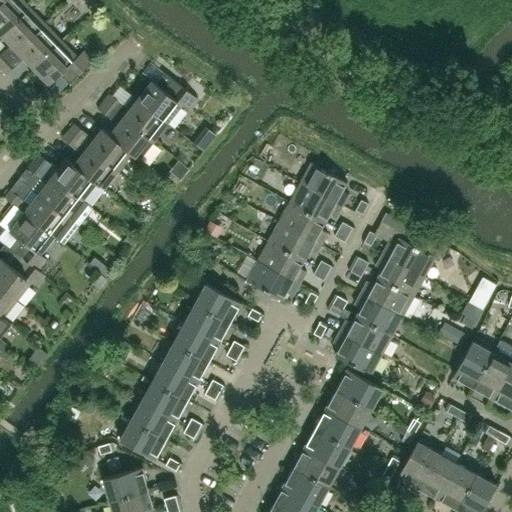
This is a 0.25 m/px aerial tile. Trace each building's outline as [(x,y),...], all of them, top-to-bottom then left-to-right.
[(0,33),(1,34),(29,7),(22,0),(3,0),(0,3),(0,33)] [(0,66),(45,23),(29,7),(1,34),(10,44),(0,53),(0,66)] [(0,67),(6,74),(24,58),(33,67),(61,40),(45,23),(0,66),(0,67)] [(60,73),(70,83),(93,61),(83,50),(77,56),(61,40),(33,67),(49,84),(60,73)] [(168,123),(182,104),(188,109),(197,98),(164,72),(156,83),(151,80),(137,98),(168,123)] [(129,108),(110,93),(104,101),(154,141),(168,123),(137,98),(129,108)] [(154,141),(104,101),(98,108),(117,123),(109,133),(102,127),(101,128),(132,153),(140,159),(140,158),(154,141)] [(75,123),(68,131),(118,171),(132,153),(101,128),(93,138),(75,123)] [(63,138),(81,152),(73,163),(73,164),(97,183),(96,183),(104,189),(118,171),(68,131),(63,138)] [(73,163),(66,158),(57,168),(39,154),(33,161),(82,201),(96,183),(97,183),(73,164),(73,163)] [(92,208),(82,201),(33,161),(27,169),(46,183),(38,194),(78,226),(92,208)] [(342,190),(347,182),(311,162),(300,182),(342,206),(349,194),(342,190)] [(270,191),(278,175),(253,163),(245,179),(270,191)] [(336,217),(342,206),(300,182),(289,202),(325,222),(329,214),(336,217)] [(78,226),(38,194),(30,204),(11,189),(5,197),(14,205),(54,237),(64,244),(78,226)] [(361,216),(368,203),(361,199),(354,212),(361,216)] [(321,229),(325,222),(289,202),(278,221),(321,244),(327,232),(321,229)] [(54,237),(14,205),(0,222),(0,223),(21,240),(13,250),(21,256),(38,270),(47,259),(40,254),(54,237)] [(143,211),(140,216),(148,221),(151,216),(143,211)] [(321,244),(278,221),(267,241),(303,260),(308,253),(314,256),(321,244)] [(350,235),(354,228),(342,221),(338,228),(350,235)] [(208,226),(204,234),(216,240),(220,232),(208,226)] [(350,235),(338,228),(334,236),(346,242),(350,235)] [(389,242),(382,254),(424,277),(435,258),(439,260),(447,246),(414,228),(407,241),(399,237),(395,245),(389,242)] [(370,247),(377,235),(369,231),(362,243),(370,247)] [(126,235),(122,241),(130,248),(135,242),(126,235)] [(299,268),(303,260),(267,241),(257,260),(300,283),(306,271),(299,268)] [(424,277),(382,254),(376,266),(382,269),(378,276),(413,296),(424,277)] [(368,262),(356,255),(352,263),(364,270),(368,262)] [(31,282),(37,287),(46,276),(38,270),(21,256),(12,267),(0,257),(0,286),(17,300),(31,282)] [(300,283),(257,260),(246,280),(281,300),(286,291),(293,295),(300,283)] [(329,274),(333,267),(321,260),(317,267),(329,274)] [(102,263),(97,270),(107,278),(112,271),(102,263)] [(364,270),(352,263),(348,270),(360,277),(364,270)] [(329,274),(317,267),(313,274),(325,281),(329,274)] [(413,296),(378,276),(373,284),(367,280),(361,292),(403,315),(413,296)] [(230,323),(241,303),(205,283),(197,298),(186,292),(183,296),(195,303),(194,303),(230,323)] [(0,315),(10,324),(11,323),(3,317),(17,300),(0,286),(0,315)] [(312,306),(319,293),(311,289),(304,302),(312,306)] [(403,315),(361,292),(354,304),(360,307),(356,315),(392,335),(403,315)] [(347,301),(335,294),(330,301),(343,308),(347,301)] [(343,308),(330,301),(326,309),(339,316),(339,315),(347,319),(351,312),(343,308)] [(230,323),(194,303),(184,322),(219,342),(230,323)] [(264,315),(251,308),(247,315),(260,322),(264,315)] [(0,315),(0,345),(6,350),(10,345),(0,337),(0,336),(10,324),(0,315)] [(392,335),(356,315),(352,322),(346,319),(339,331),(381,354),(392,335)] [(465,316),(461,324),(472,329),(476,322),(465,316)] [(321,337),(327,325),(320,321),(313,333),(321,337)] [(219,342),(184,322),(176,336),(168,332),(165,338),(209,362),(219,342)] [(457,330),(451,340),(462,347),(468,336),(457,330)] [(333,343),(339,346),(334,355),(370,374),(381,354),(339,331),(333,343)] [(209,362),(165,338),(163,341),(171,345),(162,361),(198,381),(209,362)] [(242,355),(246,348),(233,341),(229,348),(242,355)] [(472,387),(492,352),(472,341),(452,376),(472,387)] [(238,362),(242,355),(229,348),(226,355),(238,362)] [(492,398),(511,362),(492,352),(472,387),(492,398)] [(198,381),(162,361),(152,381),(187,400),(198,381)] [(511,409),(511,407),(511,362),(492,398),(511,409)] [(371,408),(382,388),(346,369),(335,389),(371,408)] [(221,393),(225,386),(212,379),(208,386),(221,393)] [(187,400),(152,381),(141,400),(177,419),(187,400)] [(217,400),(221,393),(208,386),(204,393),(217,400)] [(371,408),(335,389),(325,408),(360,428),(371,408)] [(427,392),(422,402),(429,406),(434,396),(427,392)] [(166,439),(177,419),(141,400),(131,419),(166,439)] [(460,410),(448,403),(444,410),(456,417),(460,410)] [(360,428),(325,408),(314,427),(350,447),(360,428)] [(473,416),(460,410),(456,417),(469,424),(473,416)] [(414,432),(421,420),(414,416),(407,428),(414,432)] [(203,425),(191,418),(187,425),(200,432),(203,425)] [(155,459),(166,439),(131,419),(119,440),(155,459)] [(499,431),(487,424),(483,432),(495,438),(499,431)] [(196,439),(200,432),(187,425),(183,432),(196,439)] [(350,447),(314,427),(303,447),(339,466),(350,447)] [(408,445),(414,432),(407,428),(400,441),(408,445)] [(511,437),(499,431),(495,438),(507,445),(511,437)] [(417,488),(437,452),(417,441),(397,477),(417,488)] [(114,450),(112,442),(98,446),(100,454),(114,450)] [(339,466),(303,447),(293,466),(328,486),(339,466)] [(437,498),(457,462),(437,452),(417,488),(437,498)] [(393,471),(400,459),(393,455),(386,467),(393,471)] [(177,471),(182,464),(169,457),(165,465),(177,471)] [(456,509),(476,473),(457,462),(437,498),(456,509)] [(328,486),(293,466),(282,485),(318,505),(328,486)] [(148,489),(142,467),(103,478),(109,500),(148,489)] [(386,483),(393,471),(386,467),(379,479),(386,483)] [(461,511),(481,511),(496,484),(476,473),(456,509),(461,511)] [(313,511),(318,505),(282,485),(271,505),(284,511),(313,511)] [(146,511),(154,510),(148,489),(109,500),(112,511),(146,511)] [(355,489),(350,497),(358,502),(363,493),(355,489)] [(365,506),(372,493),(365,489),(363,493),(358,502),(365,506)] [(179,502),(177,495),(164,499),(166,506),(179,502)] [(350,497),(346,505),(354,509),(358,502),(350,497)] [(174,511),(182,510),(179,502),(166,506),(167,511),(174,511)] [(361,511),(365,506),(358,502),(354,509),(352,511),(361,511)]
